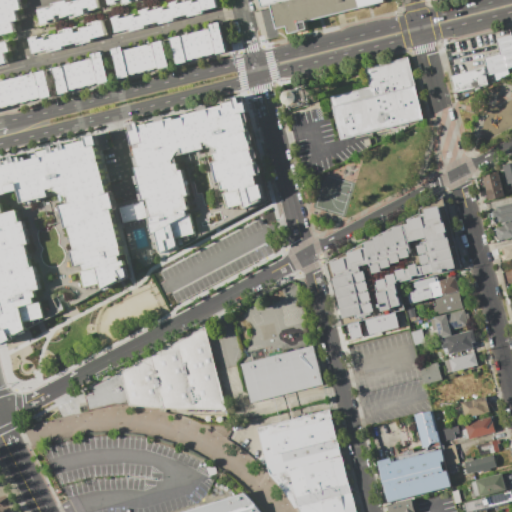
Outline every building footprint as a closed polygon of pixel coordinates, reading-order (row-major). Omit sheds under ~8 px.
[(0,0),(20,0),(23,8),(16,10),(19,20),(13,21),(16,32),(0,35),(0,0)] [(97,0),(99,8),(89,10),(90,13),(69,18),(69,15),(59,18),(60,21),(42,25),(38,10),(53,7),(52,4),(67,0),(68,3),(77,0),(97,0)] [(112,18),(120,16),(120,19),(135,15),(135,17),(142,16),(141,10),(149,8),(149,11),(164,8),(164,10),(171,9),(170,3),(177,1),(178,4),(192,0),(193,3),(199,1),(198,0),(214,0),(216,7),(203,10),(203,13),(188,17),(187,14),(174,18),(174,20),(159,24),(159,21),(145,25),(146,28),(131,31),(130,28),(116,32),(112,18)] [(277,28),(284,26),(286,34),(309,28),(307,22),(385,1),(384,0),(290,0),(271,5),(277,28)] [(102,20),(106,35),(91,38),(92,42),(77,45),(77,42),(63,46),(64,49),(49,53),(48,49),(34,53),(30,39),(38,37),(38,39),(46,37),(46,40),(54,38),(53,35),(67,32),(66,29),(74,28),(75,33),(82,31),(82,29),(96,25),(95,22),(102,20)] [(169,37),(209,27),(208,23),(219,20),(227,51),(216,54),(216,53),(188,60),(188,62),(176,65),(169,37)] [(485,59),(501,54),(496,39),(510,35),(511,41),(511,68),(489,75),(485,59)] [(111,47),(122,44),(123,48),(163,38),(170,66),(159,69),(159,68),(130,75),(130,76),(119,79),(111,47)] [(0,43),(8,41),(10,52),(5,53),(7,63),(0,64),(0,43)] [(53,68),(93,58),(92,54),(102,51),(110,82),(99,84),(99,82),(69,90),(70,92),(60,94),(53,68)] [(340,137),(330,97),(370,87),(366,70),(408,60),(422,118),(340,137)] [(455,93),(489,85),(485,68),(451,76),(455,93)] [(0,107),(49,96),(42,70),(0,80),(0,107)] [(289,109),(305,105),(300,87),(285,91),(289,109)] [(159,257),(269,202),(242,97),(129,124),(159,257)] [(94,137),(0,159),(0,339),(1,344),(127,277),(94,137)] [(511,162),(511,189),(511,185),(507,185),(502,166),(511,162)] [(505,196),(489,200),(485,186),(481,187),(479,179),(483,178),(483,176),(498,172),(505,196)] [(117,207),(141,202),(144,218),(120,223),(117,207)] [(511,203),(511,220),(499,224),(497,217),(493,218),(491,211),(497,210),(496,207),(511,203)] [(382,311),(375,285),(378,284),(377,280),(387,278),(386,276),(397,273),(396,271),(406,268),(406,270),(410,269),(409,266),(417,263),(418,267),(423,265),(418,246),(421,245),(420,243),(427,241),(427,238),(409,243),(412,252),(411,252),(411,256),(401,259),(401,261),(391,263),(392,266),(382,269),(383,271),(373,273),(370,263),(360,266),(362,272),(365,271),(373,300),(370,301),(371,303),(373,302),(376,311),(372,312),(373,314),(357,318),(357,315),(344,318),(334,278),(336,278),(331,262),(343,259),(343,258),(349,256),(348,253),(362,249),(362,248),(366,247),(365,242),(375,240),(374,237),(384,235),(384,232),(394,230),(393,228),(409,223),(408,220),(421,217),(421,215),(426,213),(425,210),(439,206),(443,222),(445,222),(447,232),(446,232),(447,237),(449,237),(457,267),(434,273),(434,272),(414,277),(414,278),(402,282),(401,280),(398,281),(398,283),(396,283),(402,306),(382,311)] [(511,221),(511,237),(499,241),(496,231),(499,227),(504,226),(504,223),(511,221)] [(511,243),(511,257),(505,260),(502,246),(511,243)] [(455,276),(459,291),(405,305),(399,285),(435,276),(436,282),(448,278),(447,277),(452,275),(453,277),(455,276)] [(459,292),(463,307),(435,314),(433,307),(437,306),(435,298),(459,292)] [(414,309),(416,316),(408,318),(406,311),(414,309)] [(434,317),(463,309),(468,325),(451,330),(452,335),(439,338),(434,317)] [(404,311),(409,329),(395,333),(390,315),(404,311)] [(349,326),(376,319),(379,327),(376,328),(378,335),(362,339),(363,343),(354,345),(349,326)] [(205,327),(226,410),(164,408),(129,405),(115,403),(90,409),(87,396),(94,395),(92,387),(205,327)] [(411,332),(422,329),(426,342),(414,345),(411,332)] [(473,330),(477,342),(473,343),(474,347),(450,354),(448,347),(442,349),(440,339),(473,330)] [(251,405),(323,387),(313,348),(241,366),(251,405)] [(444,361),(475,353),(478,365),(448,373),(444,361)] [(420,367),(437,363),(442,380),(425,384),(420,367)] [(485,397),(489,412),(465,419),(461,403),(485,397)] [(432,410),(440,442),(431,444),(431,445),(423,448),(414,415),(432,410)] [(259,430),(336,412),(361,511),(301,511),(301,509),(296,509),(284,489),(272,477),(259,430)] [(496,432),(468,439),(464,424),(491,416),(496,432)] [(455,438),(441,442),(438,430),(457,425),(459,432),(454,434),(455,438)] [(499,451),(479,456),(476,445),(498,439),(500,444),(497,444),(499,451)] [(459,463),(448,466),(443,447),(454,444),(459,463)] [(452,486),(388,502),(377,461),(441,445),(445,461),(442,462),(444,472),(448,471),(452,486)] [(496,466),(491,467),(491,470),(483,472),(482,470),(467,474),(464,463),(494,455),(496,466)] [(506,489),(480,497),(475,480),(502,473),(506,489)] [(458,490),(461,503),(454,504),(451,492),(458,490)] [(467,511),(465,503),(511,490),(511,501),(509,502),(511,507),(496,511),(495,507),(486,509),(486,511),(467,511)] [(192,511),(248,495),(259,511),(192,511)] [(388,511),(387,506),(412,499),(415,511),(388,511)]
